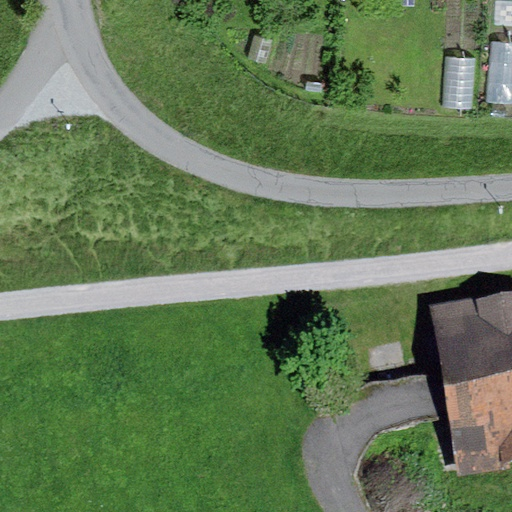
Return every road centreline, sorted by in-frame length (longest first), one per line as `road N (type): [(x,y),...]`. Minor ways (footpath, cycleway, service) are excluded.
road 1 (track): [(0,308),(511,252)]
road 2 (residential): [(511,192),(335,193),(191,161),(107,97),(65,47)]
